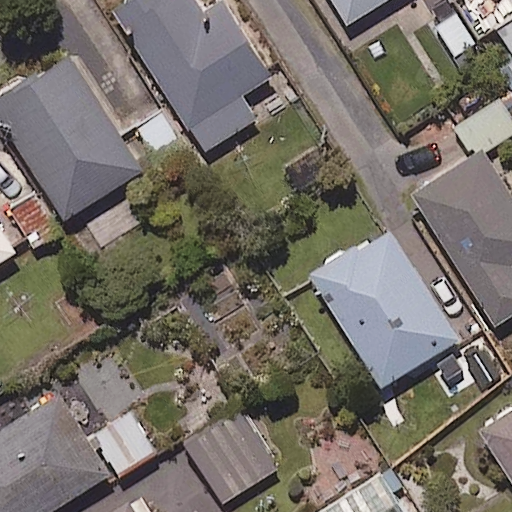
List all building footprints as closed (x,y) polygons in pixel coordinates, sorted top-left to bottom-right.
[(122,0),(114,5),(190,124),(194,121),(208,141),(257,109),(246,92),(280,70),(235,0),(209,0),(206,2),(204,0),(122,0)] [(341,0),(352,17),(379,0),(341,0)] [(478,41),(456,0),(451,0),(431,10),(453,54),(478,41)] [(93,58),(12,106),(85,223),(165,173),(93,58)] [(511,184),(488,146),(511,131),(511,111),(502,95),(459,121),(477,151),(415,189),(497,323),(511,313),(511,184)] [(168,108),(143,127),(170,165),(195,146),(168,108)] [(0,181),(0,263),(37,240),(0,181)] [(405,220),(327,266),(396,382),(474,332),(405,220)] [(507,373),(479,331),(455,347),(484,389),(507,373)] [(81,391),(0,435),(0,511),(52,511),(130,469),(81,391)] [(280,466),(242,404),(188,437),(226,499),(280,466)] [(511,411),(486,428),(511,468),(511,411)] [(409,511),(382,471),(318,511),(409,511)]
